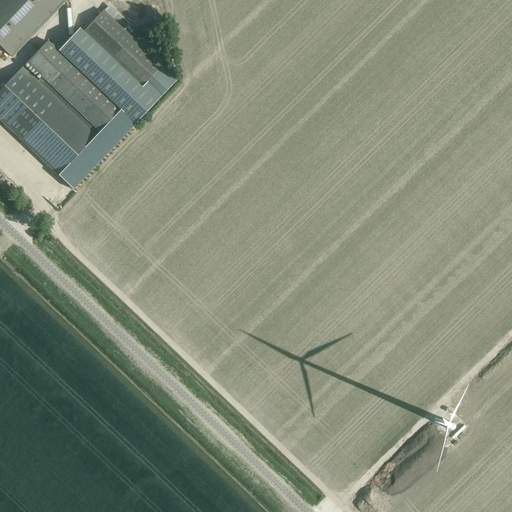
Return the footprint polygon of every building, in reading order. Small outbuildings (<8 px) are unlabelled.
[(0,0),(0,46),(12,57),(66,0),(0,0)] [(100,8),(110,16),(113,12),(104,4),(100,8)] [(48,42),(27,63),(43,79),(39,83),(95,137),(99,132),(120,111),(128,118),(134,124),(176,81),(161,67),(103,12),(84,32),(80,29),(58,52),(48,42)] [(23,68),(0,91),(0,120),(58,176),(95,137),(39,83),(23,68)] [(95,137),(58,176),(65,182),(73,189),(134,124),(128,118),(120,111),(99,132),(95,137)] [(447,426),(447,427),(447,428),(448,428),(448,429),(449,430),(450,430),(450,431),(451,431),(452,431),(453,431),(454,431),(454,430),(455,430),(455,429),(456,429),(456,428),(456,427),(456,426),(456,425),(456,424),(455,424),(455,423),(454,423),(453,422),(452,422),(451,422),(450,422),(450,423),(449,423),(448,424),(448,425),(447,425),(447,426)]
